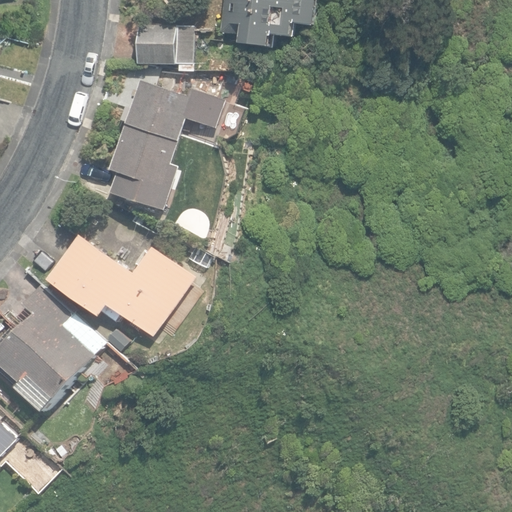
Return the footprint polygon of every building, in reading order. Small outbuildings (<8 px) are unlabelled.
[(247,44),(278,48),(280,34),(299,37),(301,23),(322,26),(325,0),(228,0),(225,32),(248,35),(247,44)] [(144,64),(198,64),(198,26),(145,26),(144,26),(144,64)] [(115,193),(169,211),(184,167),(176,164),(192,118),(223,129),(232,101),(195,89),(193,96),(144,79),(114,170),(122,172),(115,193)] [(128,313),(159,336),(203,276),(161,246),(141,273),(88,235),(55,280),(107,317),(110,313),(122,322),(128,313)] [(0,356),(0,366),(49,412),(112,342),(45,285),(28,305),(37,314),(23,332),(18,325),(15,326),(12,327),(1,342),(0,343),(0,353),(1,355),(0,356)] [(124,349),(132,339),(120,328),(111,339),(124,349)] [(0,451),(5,457),(23,439),(0,416),(0,451)]
